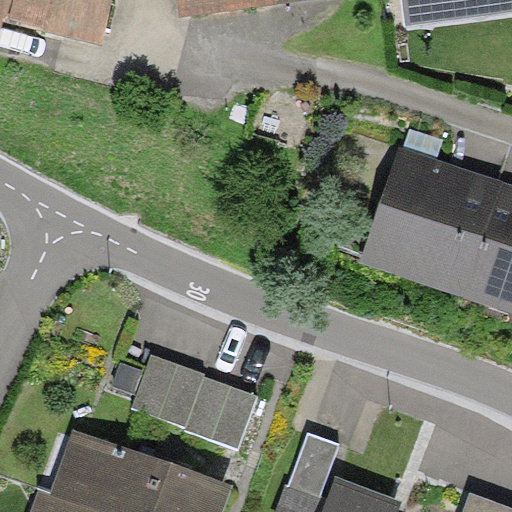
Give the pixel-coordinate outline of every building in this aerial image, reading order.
[(5,27),(101,51),(114,0),(0,0),(0,47),(0,48),(5,27)] [(179,0),(181,16),(328,0),(179,0)] [(470,2),(469,0),(386,0),(387,9),(470,2)] [(511,192),(458,175),(399,155),(361,266),(511,315),(511,192)] [(257,399),(152,359),(132,411),(237,451),(257,399)] [(76,511),(220,511),(227,494),(69,439),(47,502),(76,511)] [(341,454),(303,440),(281,500),(314,511),(320,511),(330,485),(341,454)] [(390,511),(392,507),(330,485),(320,511),(390,511)] [(76,511),(47,502),(34,497),(29,511),(76,511)] [(500,511),(466,500),(461,511),(500,511)]
